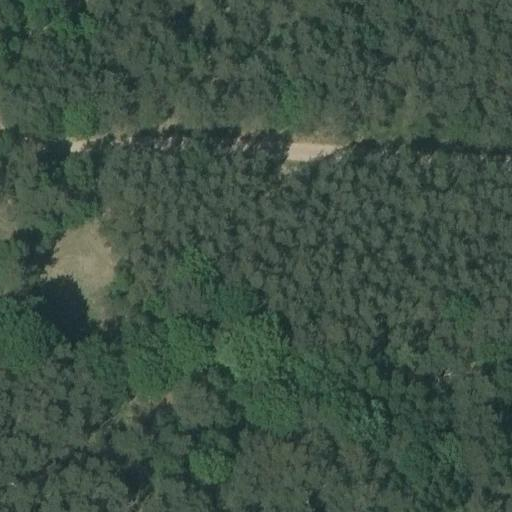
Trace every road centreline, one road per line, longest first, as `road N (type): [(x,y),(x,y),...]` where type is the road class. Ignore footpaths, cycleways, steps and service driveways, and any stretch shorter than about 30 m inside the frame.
road 1 (track): [(0,149),(160,145),(511,163)]
road 2 (track): [(118,276),(253,209),(311,151)]
